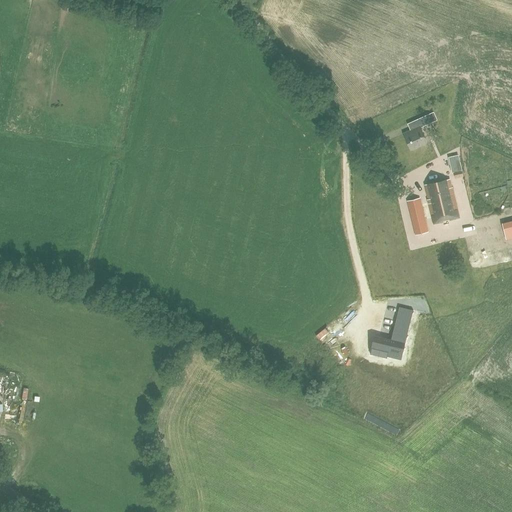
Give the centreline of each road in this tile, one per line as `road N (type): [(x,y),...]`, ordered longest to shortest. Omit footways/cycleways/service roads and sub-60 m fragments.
road 1 (unclassified): [(375,152),(311,93),(241,0)]
road 2 (unknown): [(347,129),(342,216),(362,325)]
